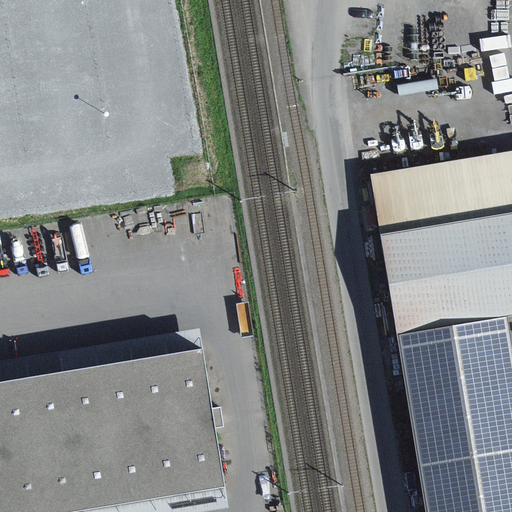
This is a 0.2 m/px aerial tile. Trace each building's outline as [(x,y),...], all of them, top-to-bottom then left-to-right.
[(511,133),(482,139),(484,152),(511,147),(511,133)] [(423,511),(511,511),(511,365),(505,321),(511,319),(511,153),(368,177),(423,511)] [(212,331),(0,364),(0,389),(216,355),(212,331)] [(0,511),(114,511),(239,493),(216,355),(0,389),(0,511)] [(239,493),(114,511),(226,511),(242,510),(239,493)]
